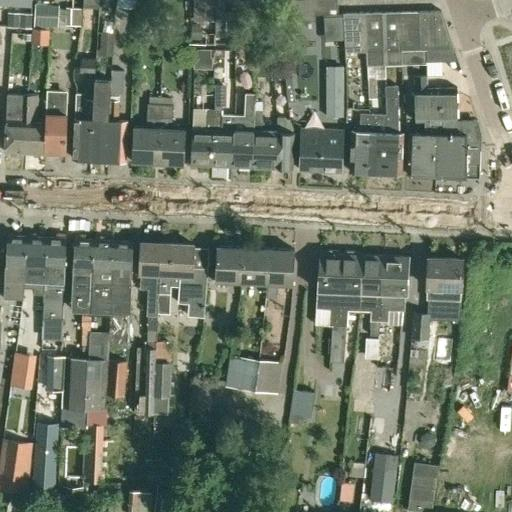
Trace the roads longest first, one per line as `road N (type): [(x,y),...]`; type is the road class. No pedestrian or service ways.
road 1 (residential): [(511,222),(0,200)]
road 2 (residential): [(511,182),(463,21)]
